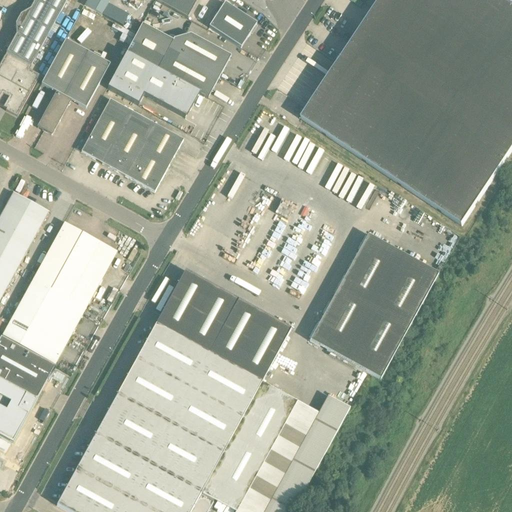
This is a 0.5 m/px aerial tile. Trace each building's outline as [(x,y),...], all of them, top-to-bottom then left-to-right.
[(35,0),(6,54),(6,55),(5,57),(0,65),(0,98),(1,97),(8,101),(4,108),(7,110),(6,112),(18,118),(40,78),(29,72),(30,70),(31,70),(32,67),(31,67),(68,0),(35,0)] [(157,0),(156,2),(188,20),(198,0),(157,0)] [(381,0),(301,120),(307,124),(462,227),(511,152),(511,6),(502,0),(381,0)] [(257,25),(225,4),(209,28),(241,49),(257,25)] [(142,25),(126,55),(198,94),(208,100),(231,57),(190,35),(174,40),(173,42),(142,25)] [(64,98),(88,54),(66,41),(45,79),(42,86),(57,94),(64,98)] [(110,66),(88,54),(64,98),(57,94),(38,129),(52,136),(71,102),(86,110),(110,66)] [(198,94),(126,55),(108,90),(138,107),(144,97),(185,119),(198,94)] [(110,101),(81,153),(155,194),(184,141),(110,101)] [(210,228),(185,273),(283,326),(337,229),(257,185),(237,221),(228,238),(210,228)] [(0,302),(49,214),(13,194),(0,218),(0,302)] [(65,224),(18,310),(2,338),(55,366),(55,367),(118,253),(112,250),(65,224)] [(309,342),(369,375),(380,381),(438,276),(367,237),(309,342)] [(201,495),(262,384),(291,331),(283,326),(185,273),(156,326),(57,507),(65,511),(208,511),(214,502),(201,495)] [(0,340),(0,382),(12,389),(35,402),(55,366),(2,337),(0,340)] [(12,389),(0,410),(0,450),(6,454),(35,402),(12,389)] [(293,511),(350,410),(332,400),(270,511),(293,511)]
